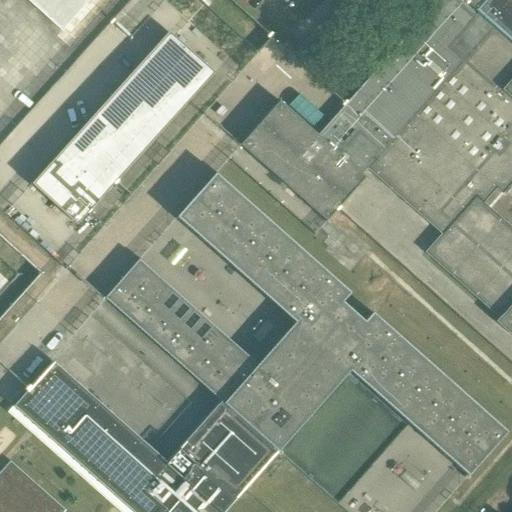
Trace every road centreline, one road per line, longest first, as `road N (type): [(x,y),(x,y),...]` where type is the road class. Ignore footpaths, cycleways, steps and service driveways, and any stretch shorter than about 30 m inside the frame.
road 1 (unknown): [(324,0),(301,41),(85,271)]
road 2 (unknown): [(153,0),(0,182)]
